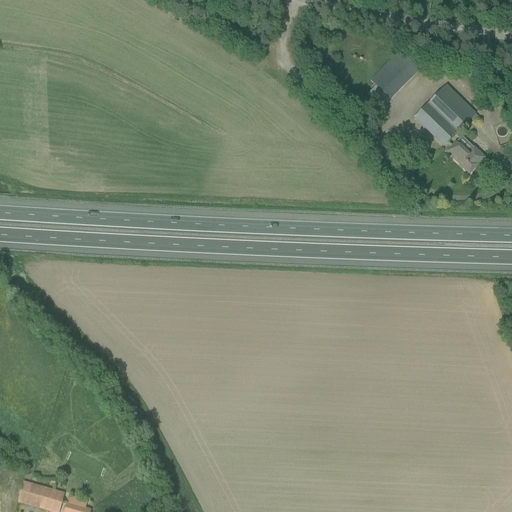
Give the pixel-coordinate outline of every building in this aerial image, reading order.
[(370,101),(381,112),(417,74),(405,63),(370,101)] [(485,81),(480,84),(484,91),(489,88),(485,81)] [(475,115),(446,86),(414,119),(444,148),(471,120),(475,115)] [(475,115),(471,120),(475,124),(479,119),(475,115)] [(455,144),(446,153),(468,174),(483,159),(473,149),(467,155),(455,144)] [(18,503),(50,511),(59,511),(65,495),(24,483),(18,503)] [(64,511),(91,511),(92,510),(78,507),(80,500),(69,496),(64,511)]
